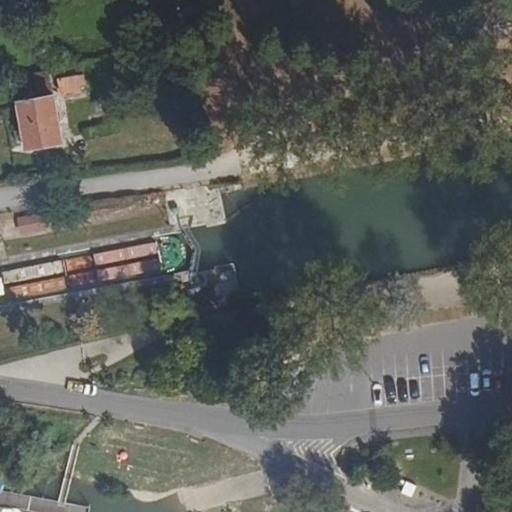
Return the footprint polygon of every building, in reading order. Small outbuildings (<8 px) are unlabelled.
[(18,33),(20,50),(31,48),(28,32),(18,33)] [(61,78),(64,94),(83,90),(82,84),(87,83),(85,74),(83,64),(59,68),(61,78)] [(0,71),(1,78),(10,76),(8,65),(0,66),(0,71)] [(41,91),(55,89),(51,68),(37,70),(41,91)] [(34,100),(27,72),(14,75),(23,109),(30,146),(64,140),(56,95),(34,100)] [(173,93),(177,123),(184,122),(181,92),(173,93)] [(41,215),(18,219),(20,235),(44,231),(41,215)] [(511,511),(511,476),(507,477),(499,511),(511,511)]
